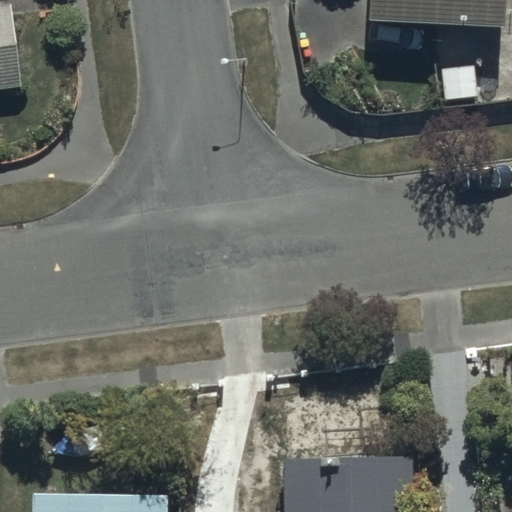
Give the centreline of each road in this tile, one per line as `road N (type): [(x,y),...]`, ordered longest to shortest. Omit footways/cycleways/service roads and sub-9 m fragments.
road 1 (residential): [(203,272),(511,235)]
road 2 (residential): [(203,272),(170,0)]
road 3 (residential): [(0,296),(203,272)]
